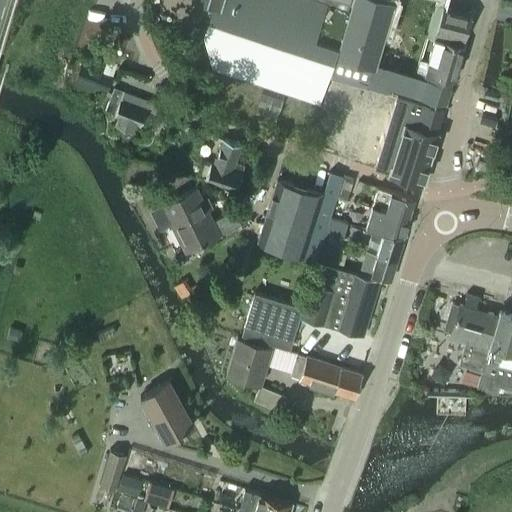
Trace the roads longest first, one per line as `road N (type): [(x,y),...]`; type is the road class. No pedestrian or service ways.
road 1 (residential): [(441,192),(413,190),(194,116),(151,61),(137,0)]
road 2 (unclassified): [(330,511),(421,243),(443,220)]
road 3 (unclassified): [(441,192),(488,0)]
